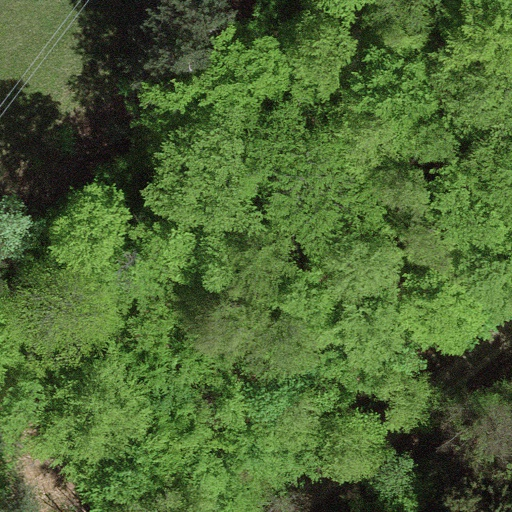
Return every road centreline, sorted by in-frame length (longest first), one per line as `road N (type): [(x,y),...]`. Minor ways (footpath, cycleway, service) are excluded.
road 1 (track): [(301,511),(511,332)]
road 2 (track): [(188,0),(0,167)]
